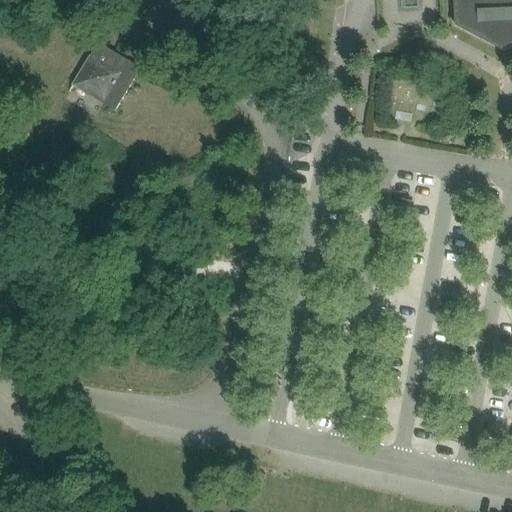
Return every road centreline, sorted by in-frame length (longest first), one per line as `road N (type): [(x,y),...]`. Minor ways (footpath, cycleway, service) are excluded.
road 1 (residential): [(223,425),(0,383)]
road 2 (unclassified): [(88,511),(0,391)]
